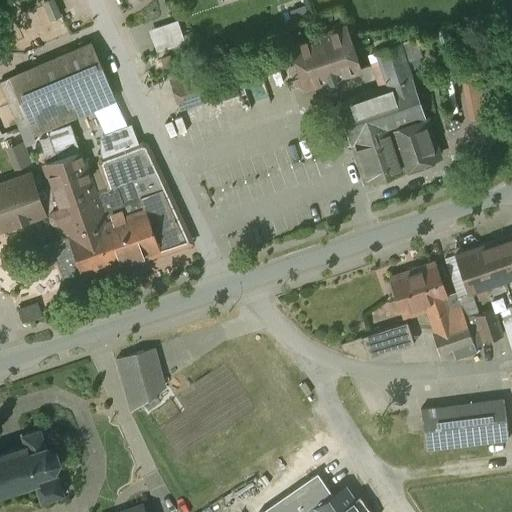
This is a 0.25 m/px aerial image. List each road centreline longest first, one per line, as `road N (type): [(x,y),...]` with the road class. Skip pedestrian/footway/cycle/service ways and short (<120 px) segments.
road 1 (unclassified): [(223,288),(96,0)]
road 2 (residential): [(511,362),(431,372),(353,367),(299,342),(260,304),(223,288)]
road 3 (tertiary): [(223,288),(511,191)]
road 4 (tertiary): [(0,364),(223,288)]
